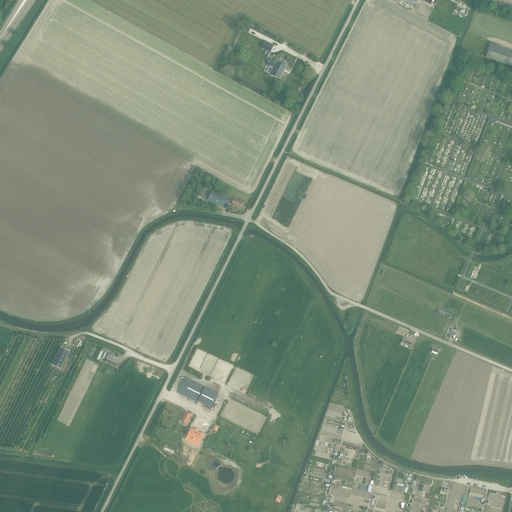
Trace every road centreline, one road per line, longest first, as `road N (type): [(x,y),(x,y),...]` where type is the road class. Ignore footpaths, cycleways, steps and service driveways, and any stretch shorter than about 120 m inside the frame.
road 1 (unclassified): [(102,511),(359,0)]
road 2 (track): [(511,489),(422,474),(377,454),(358,431),(351,375)]
